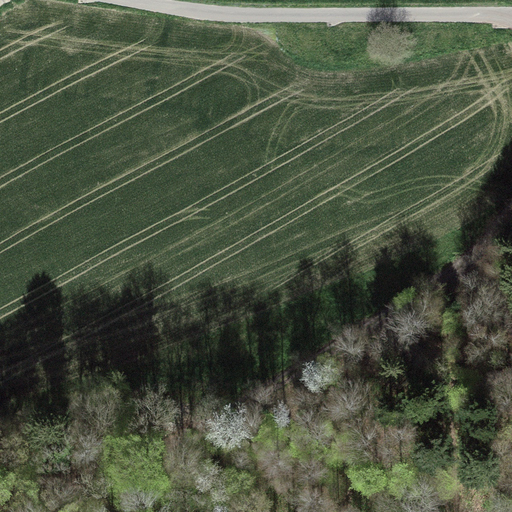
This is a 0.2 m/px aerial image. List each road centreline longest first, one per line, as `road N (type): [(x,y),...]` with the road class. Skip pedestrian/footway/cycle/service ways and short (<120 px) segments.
road 1 (track): [(484,268),(441,305),(237,412),(40,501),(0,511)]
road 2 (unclassified): [(511,15),(213,12),(125,0)]
